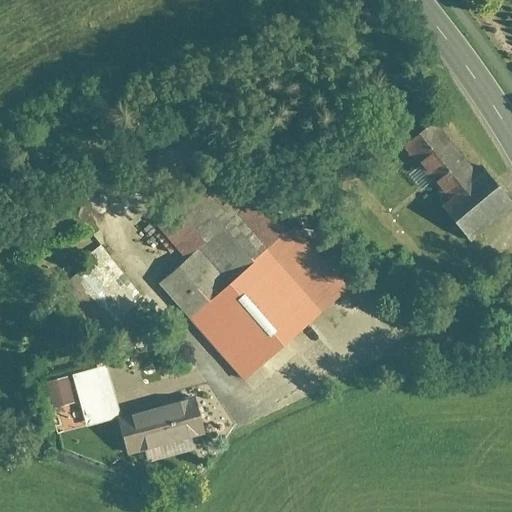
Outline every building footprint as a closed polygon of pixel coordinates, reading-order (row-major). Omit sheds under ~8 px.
[(511,170),(487,145),(472,159),(438,124),(407,153),(441,188),(432,197),(467,234),(511,191),(511,170)] [(220,162),(157,228),(191,261),(156,296),(252,390),(351,289),(220,162)] [(95,245),(61,293),(98,319),(133,271),(95,245)] [(114,396),(80,403),(84,424),(118,417),(114,396)] [(209,403),(127,422),(135,460),(217,441),(209,403)]
